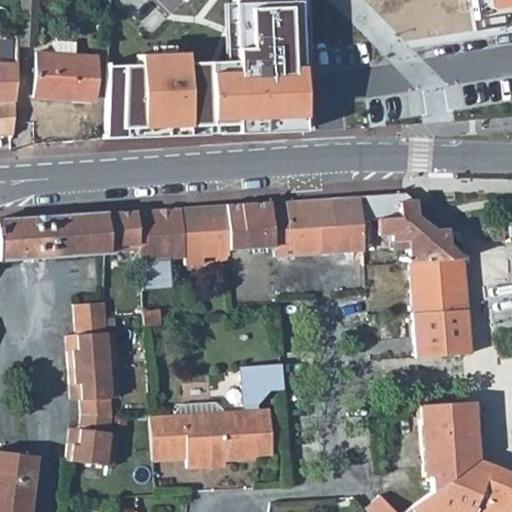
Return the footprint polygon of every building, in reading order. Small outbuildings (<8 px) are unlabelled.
[(18,0),(15,46),(31,46),(33,0),(18,0)] [(232,62),(206,63),(206,126),(234,124),(233,134),(300,132),(297,68),(288,68),(287,0),(231,0),(231,1),(232,62)] [(511,0),(470,0),(473,15),(511,9),(511,0)] [(0,134),(8,134),(14,35),(0,33),(0,134)] [(30,97),(67,99),(68,92),(90,94),(93,57),(71,55),(72,43),(50,41),(50,54),(33,53),(30,97)] [(206,126),(206,63),(186,63),(186,54),(137,54),(137,64),(104,64),(104,139),(123,139),(123,126),(206,126)] [(68,92),(67,99),(89,101),(90,94),(68,92)] [(403,193),(357,197),(359,220),(373,220),(374,237),(387,235),(388,243),(406,242),(407,263),(461,259),(460,244),(403,193)] [(357,197),(313,200),(317,254),(362,251),(359,220),(357,197)] [(313,200),(268,203),(271,247),(271,257),(317,254),(313,200)] [(268,203),(223,206),(226,250),(271,247),(268,203)] [(223,206),(178,209),(181,258),(182,264),(200,263),(201,256),(226,254),(226,250),(223,206)] [(132,211),(135,251),(136,261),(181,258),(178,209),(132,211)] [(132,211),(0,218),(0,259),(135,251),(132,211)] [(461,259),(407,263),(411,313),(465,309),(461,259)] [(116,399),(110,332),(104,332),(102,301),(69,304),(71,335),(72,350),(65,350),(66,368),(67,386),(75,385),(76,400),(77,400),(78,416),(76,430),(74,445),(66,444),(64,459),(111,466),(116,436),(108,434),(110,418),(109,400),(116,399)] [(465,309),(411,313),(414,358),(468,355),(465,309)] [(140,325),(156,324),(156,310),(139,311),(140,325)] [(221,414),(205,415),(208,467),(223,466),(223,461),(245,459),(245,455),(269,454),(267,410),(257,411),(256,404),(268,391),(280,390),(279,365),(237,368),(241,412),(221,414)] [(75,385),(67,386),(68,401),(76,400),(75,385)] [(172,408),(172,416),(205,415),(204,402),(175,404),(172,408)] [(218,402),(204,402),(205,415),(221,414),(221,405),(218,405),(218,402)] [(471,402),(416,405),(421,477),(429,477),(431,490),(475,459),(471,402)] [(150,461),(184,459),(184,468),(208,467),(205,415),(172,416),(147,419),(150,461)] [(68,428),(66,444),(74,445),(76,430),(68,428)] [(0,511),(25,511),(31,471),(33,455),(0,450),(0,511)] [(431,490),(408,507),(412,511),(511,511),(511,473),(475,459),(431,490)] [(412,511),(408,507),(401,511),(393,511),(379,494),(362,507),(366,511),(412,511)]
